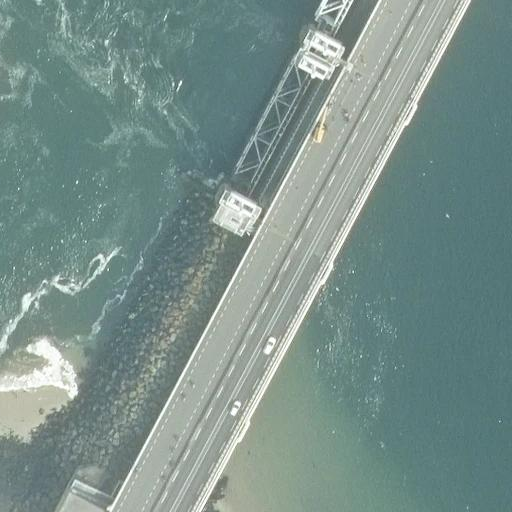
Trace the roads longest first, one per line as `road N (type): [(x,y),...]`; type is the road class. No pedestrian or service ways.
road 1 (unclassified): [(123,511),(392,0)]
road 2 (primary): [(165,511),(434,0)]
